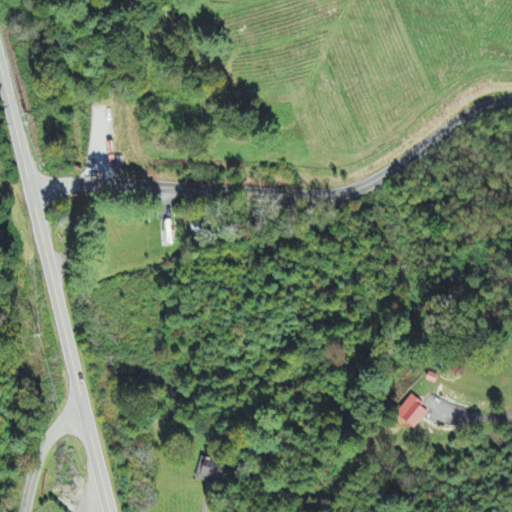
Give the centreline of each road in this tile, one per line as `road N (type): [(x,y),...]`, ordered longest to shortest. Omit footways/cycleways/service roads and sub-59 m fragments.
road 1 (residential): [(511,101),(478,109),(355,189),(331,195),(78,185),(31,191)]
road 2 (primary): [(83,407),(0,67)]
road 3 (residential): [(83,407),(38,455),(25,511)]
